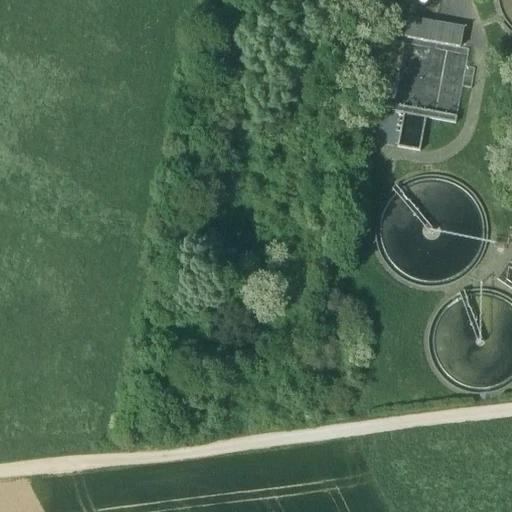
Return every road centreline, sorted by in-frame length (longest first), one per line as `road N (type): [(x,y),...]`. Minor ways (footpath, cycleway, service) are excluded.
road 1 (track): [(0,486),(315,432)]
road 2 (track): [(511,410),(315,432)]
